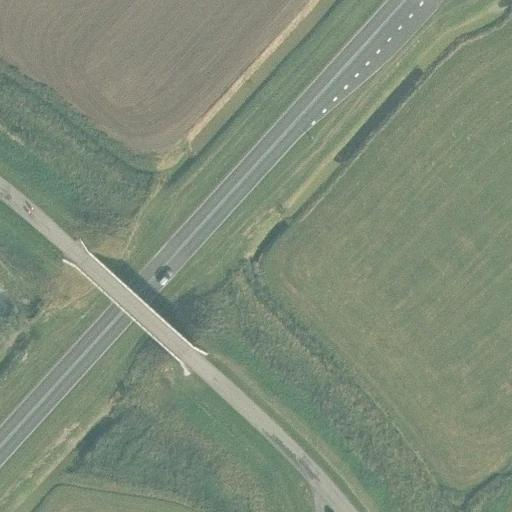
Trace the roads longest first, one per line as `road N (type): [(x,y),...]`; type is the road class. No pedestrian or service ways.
road 1 (trunk): [(0,446),(405,0)]
road 2 (unclassified): [(346,511),(270,430),(0,189)]
